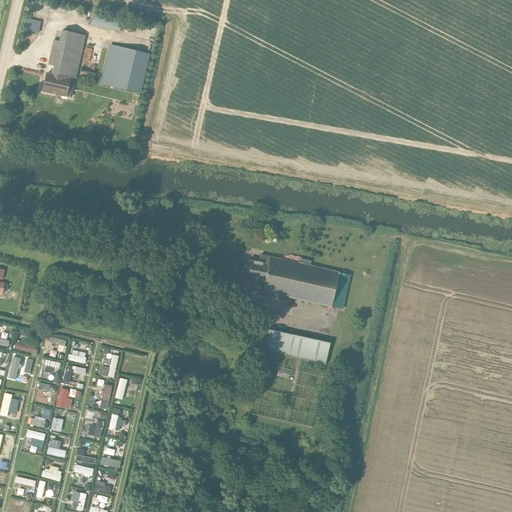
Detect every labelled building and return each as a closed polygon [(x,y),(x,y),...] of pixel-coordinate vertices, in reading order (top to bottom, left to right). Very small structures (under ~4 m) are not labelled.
[(92,14),(90,25),(104,27),(119,31),(122,20),(111,17),(92,14)] [(23,30),(38,33),(40,22),(25,19),(23,30)] [(54,66),(51,75),(47,74),(43,92),(65,97),(69,79),(75,80),(85,36),(61,31),(59,42),(53,40),(48,64),(54,66)] [(100,84),(140,94),(149,55),(109,45),(100,84)] [(342,309),(349,275),(307,266),(308,262),(299,260),(298,263),(260,255),(258,261),(248,259),(244,277),(265,281),(262,291),(337,308),(342,309)] [(0,274),(0,292),(5,294),(8,281),(21,284),(23,274),(1,269),(0,275),(0,274)] [(266,330),(262,350),(324,364),(325,364),(330,343),(266,330)]
